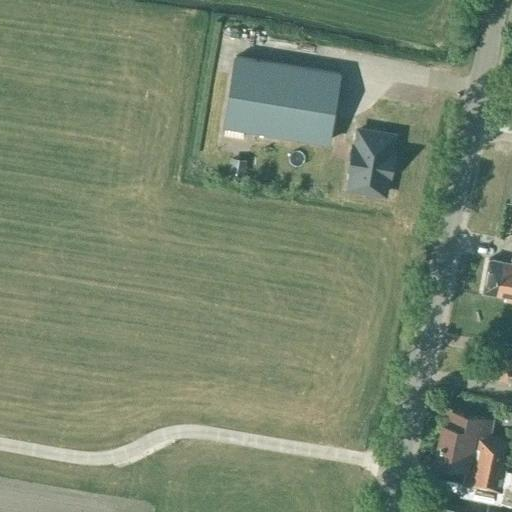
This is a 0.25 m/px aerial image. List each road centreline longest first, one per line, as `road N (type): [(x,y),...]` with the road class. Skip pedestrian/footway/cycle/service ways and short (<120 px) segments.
road 1 (tertiary): [(391,511),(498,0)]
road 2 (track): [(0,445),(96,460),(194,432),(400,466)]
